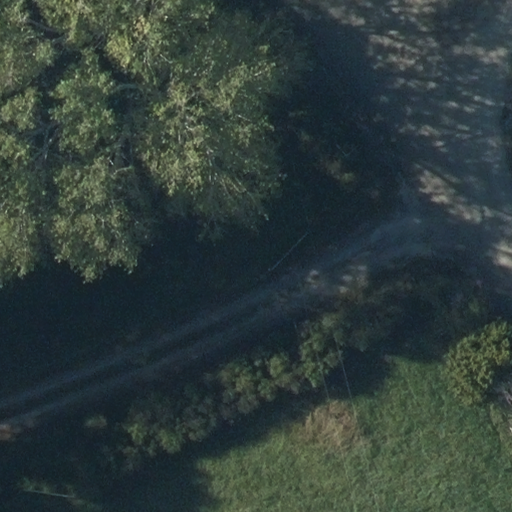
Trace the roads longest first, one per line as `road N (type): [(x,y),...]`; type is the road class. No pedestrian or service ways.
road 1 (residential): [(373,93),(511,366)]
road 2 (residential): [(264,0),(373,93)]
